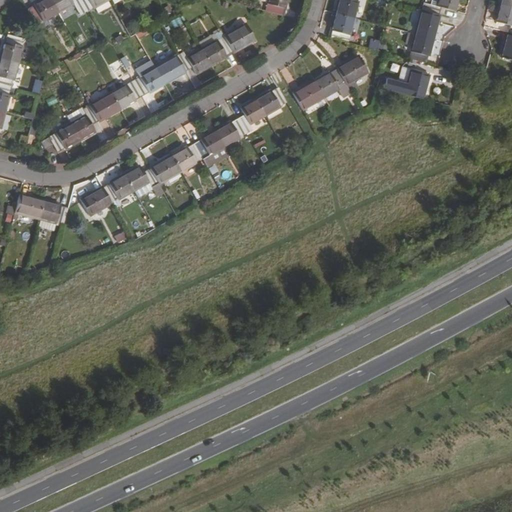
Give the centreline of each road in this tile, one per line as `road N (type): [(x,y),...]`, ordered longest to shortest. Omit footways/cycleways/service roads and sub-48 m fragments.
road 1 (primary): [(511,258),(0,509)]
road 2 (primary): [(71,511),(511,295)]
road 3 (residential): [(0,167),(41,177),(82,171),(289,53),(317,0)]
